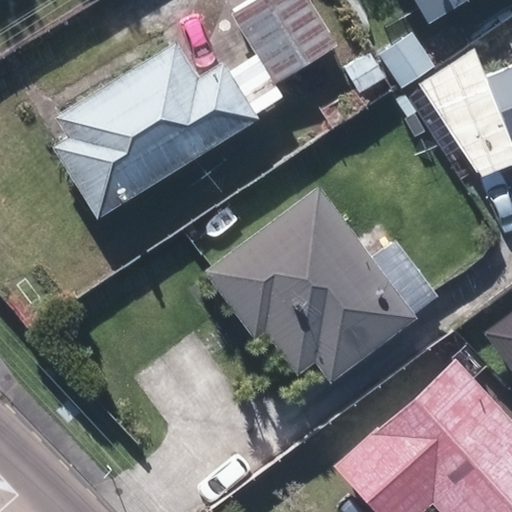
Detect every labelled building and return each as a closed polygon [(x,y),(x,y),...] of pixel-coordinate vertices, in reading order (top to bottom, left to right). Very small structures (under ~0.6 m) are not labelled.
[(310,0),(246,0),(229,11),(273,84),(338,45),(310,0)] [(413,0),(424,17),(450,0),(413,0)] [(405,25),(342,61),(366,103),(429,67),(405,25)] [(511,34),(504,38),(511,57),(477,71),(511,161),(511,160),(511,34)] [(172,37),(55,110),(67,129),(47,142),(92,214),(256,111),(221,54),(194,71),(172,37)] [(311,356),(328,378),(421,306),(319,175),(202,267),(255,336),(266,328),(297,367),(311,356)] [(511,298),(479,324),(511,365),(511,298)] [(511,511),(511,413),(454,352),(334,464),(378,511),(414,511),(428,500),(438,511),(511,511)]
